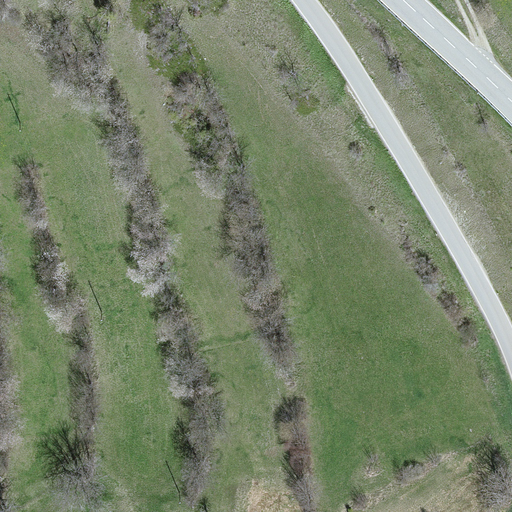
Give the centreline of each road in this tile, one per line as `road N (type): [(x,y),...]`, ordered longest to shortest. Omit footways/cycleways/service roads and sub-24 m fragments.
road 1 (residential): [(299,0),(386,125),(511,350)]
road 2 (tertiary): [(511,105),(402,0)]
